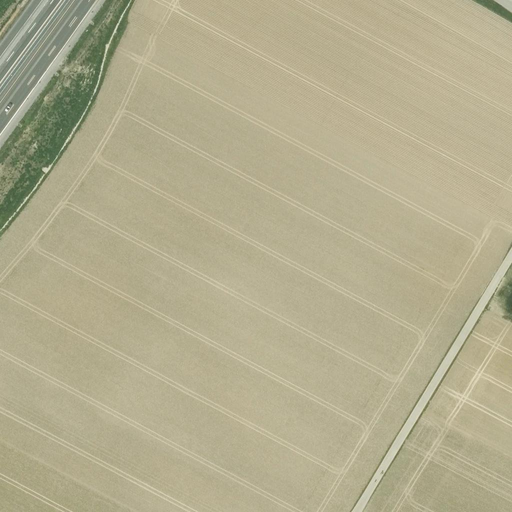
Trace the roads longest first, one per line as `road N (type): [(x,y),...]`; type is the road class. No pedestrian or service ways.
road 1 (track): [(356,511),(511,253)]
road 2 (motorway): [(0,110),(81,0)]
